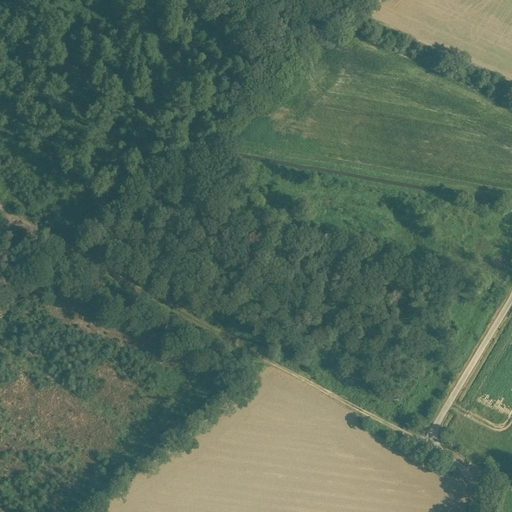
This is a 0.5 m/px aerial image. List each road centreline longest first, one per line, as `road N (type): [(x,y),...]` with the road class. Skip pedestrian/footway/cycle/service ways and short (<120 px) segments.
road 1 (track): [(433,437),(36,220),(0,241)]
road 2 (track): [(511,301),(433,437),(470,478),(474,511)]
